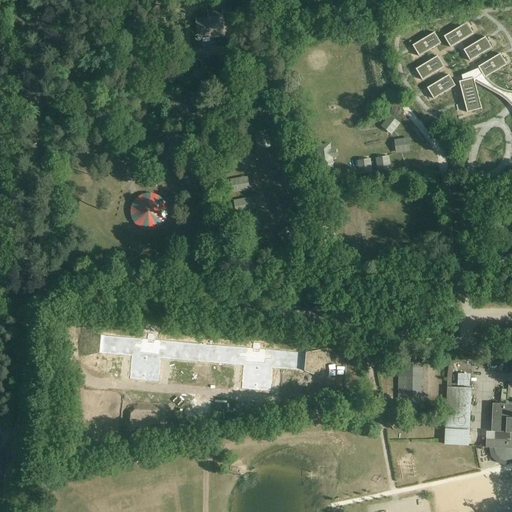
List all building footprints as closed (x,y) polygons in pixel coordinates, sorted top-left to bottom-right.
[(201,40),(202,38),(203,43),(211,42),(210,38),(224,36),(222,10),(209,11),(209,19),(196,20),(198,35),(196,37),(196,38),(196,39),(196,40),(197,41),(198,42),(199,42),(200,42),(201,40)] [(511,19),(503,13),(499,17),(510,27),(511,24),(511,19)] [(496,24),(505,33),(510,28),(500,19),(496,24)] [(477,24),(448,35),(452,44),(480,34),(477,24)] [(417,37),(428,34),(426,27),(414,30),(417,37)] [(394,37),(403,45),(410,37),(401,29),(394,37)] [(375,34),(371,39),(381,46),(384,41),(375,34)] [(442,34),(412,43),(416,57),(446,48),(442,34)] [(496,37),(476,43),(478,53),(498,48),(496,37)] [(332,42),(334,48),(344,44),(342,38),(332,42)] [(322,48),(310,51),(314,62),(325,59),(322,48)] [(500,59),(480,64),(483,76),(504,70),(500,59)] [(445,62),(418,70),(422,83),(449,74),(445,62)] [(409,71),(400,75),(404,84),(413,81),(409,71)] [(482,76),(462,79),(466,110),(486,107),(482,76)] [(452,80),(425,90),(429,101),(457,91),(452,80)] [(263,93),(259,83),(250,86),(254,97),(263,93)] [(378,92),(387,94),(389,85),(379,83),(378,92)] [(171,95),(173,115),(200,113),(198,93),(171,95)] [(503,128),(511,127),(510,113),(501,114),(503,128)] [(264,159),(255,174),(267,180),(275,165),(264,159)] [(80,179),(91,177),(89,165),(78,166),(80,179)] [(293,176),(287,177),(289,189),(296,188),(293,176)] [(104,336),(102,355),(135,358),(133,381),(164,384),(166,361),(251,368),(249,391),(280,394),(282,371),(315,374),(317,354),(269,350),(269,344),(261,344),(261,349),(160,340),(160,335),(152,335),(152,340),(104,336)] [(422,368),(422,363),(405,363),(405,367),(403,367),(403,377),(399,377),(399,403),(417,403),(417,397),(423,397),(424,368),(422,368)] [(221,368),(221,376),(235,375),(234,367),(221,368)] [(458,375),(459,387),(471,387),(471,375),(458,375)] [(95,380),(80,383),(82,392),(97,389),(95,380)] [(445,445),(469,446),(472,389),(448,387),(445,445)] [(95,396),(83,403),(86,408),(98,402),(95,396)] [(492,432),(495,432),(495,439),(486,438),(486,447),(495,448),(496,454),(500,458),(506,460),(511,459),(511,404),(493,404),(492,432)] [(47,449),(65,448),(63,428),(46,429),(47,449)] [(57,510),(64,504),(60,500),(54,506),(57,510)]
